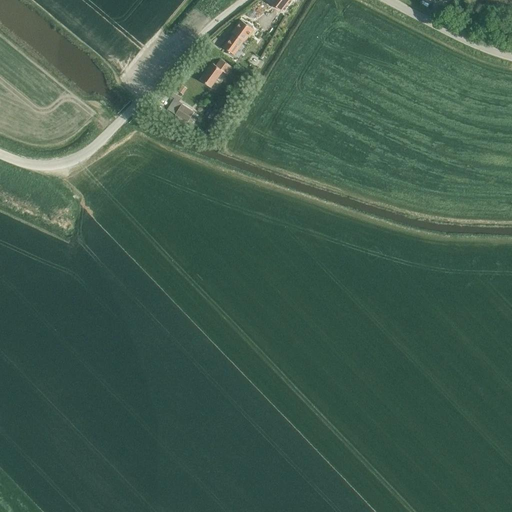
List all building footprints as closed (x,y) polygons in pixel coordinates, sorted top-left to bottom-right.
[(272,0),(270,3),(281,11),(290,0),(272,0)] [(245,42),(254,29),(253,28),(252,26),(249,24),(247,24),(242,20),(233,33),(234,34),(224,47),(234,54),(239,48),(237,47),(243,40),(245,42)] [(216,66),(212,63),(201,80),(211,87),(223,71),(226,73),(231,66),(221,59),(216,66)] [(182,86),(178,91),(183,95),(187,89),(182,86)] [(173,93),(170,97),(173,99),(178,102),(180,99),(173,93)] [(177,116),(175,120),(184,125),(186,122),(187,122),(193,126),(200,116),(194,112),(182,105),(175,115),(177,116)] [(212,110),(207,118),(212,121),(220,126),(227,115),(219,110),(218,113),(212,110)]
